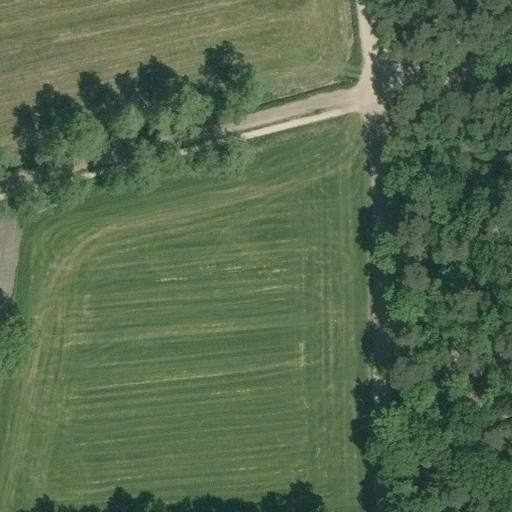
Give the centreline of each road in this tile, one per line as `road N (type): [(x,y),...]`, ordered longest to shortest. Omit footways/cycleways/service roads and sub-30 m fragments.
road 1 (track): [(375,90),(380,511)]
road 2 (track): [(0,186),(375,90)]
road 3 (track): [(375,90),(511,58)]
